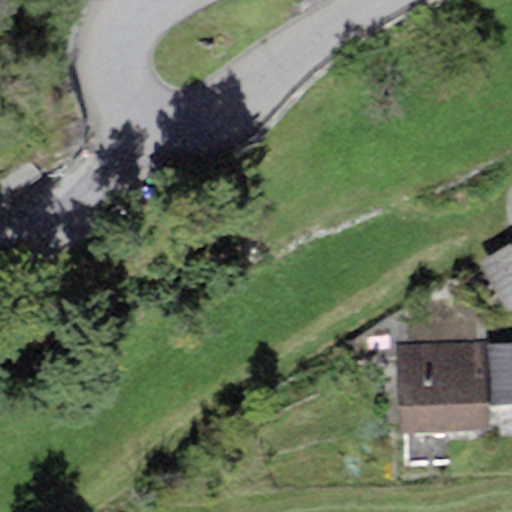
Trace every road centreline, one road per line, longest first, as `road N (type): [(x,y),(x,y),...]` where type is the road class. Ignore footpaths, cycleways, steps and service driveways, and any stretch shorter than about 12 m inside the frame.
road 1 (track): [(511,204),(454,258),(228,398),(79,511)]
road 2 (residential): [(151,0),(135,7),(110,51),(108,96),(131,131),(168,144),(213,130),(294,58),(379,0)]
road 3 (track): [(0,248),(95,186),(131,131)]
